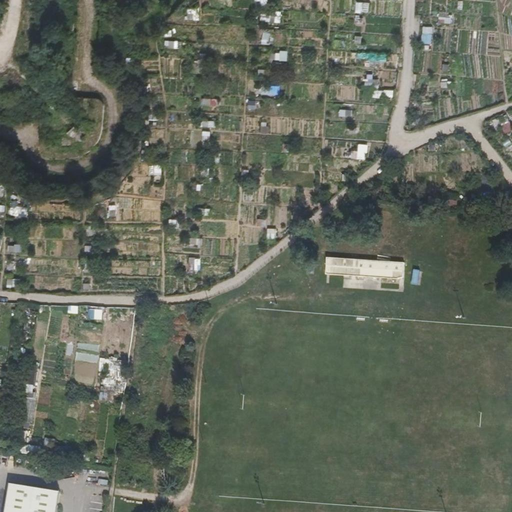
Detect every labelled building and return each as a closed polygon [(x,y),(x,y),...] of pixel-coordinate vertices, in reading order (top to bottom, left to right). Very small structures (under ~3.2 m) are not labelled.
[(369,13),(369,2),(356,2),(356,12),(369,13)] [(198,7),(187,9),(188,20),(200,18),(198,7)] [(261,12),(261,22),(281,22),(281,13),(261,12)] [(422,43),(432,44),(432,27),(422,26),(422,43)] [(263,30),(262,43),(269,44),(270,30),(263,30)] [(275,52),(275,60),(287,60),(287,52),(275,52)] [(394,98),(393,89),(378,90),(378,98),(394,98)] [(83,157),(100,138),(104,107),(102,102),(93,99),(90,99),(67,97),(63,97),(62,108),(58,112),(56,114),(40,119),(40,123),(40,150),(43,157),(51,160),(65,159),(83,157)] [(499,119),(507,130),(511,126),(511,125),(504,115),(499,119)] [(161,165),(150,165),(149,174),(160,174),(161,165)] [(12,204),(10,213),(25,216),(27,206),(12,204)] [(169,228),(179,228),(179,219),(169,219),(169,228)] [(267,228),(267,238),(275,238),(276,228),(267,228)] [(8,244),(7,251),(20,253),(21,246),(8,244)] [(405,277),(406,262),(328,257),(327,273),(399,279),(401,277),(405,277)] [(422,272),(412,270),(410,284),(420,285),(422,272)] [(20,287),(20,279),(7,278),(6,286),(20,287)] [(68,313),(78,314),(78,306),(69,306),(68,313)] [(88,320),(102,321),(103,309),(89,309),(88,320)] [(99,371),(123,372),(123,360),(100,359),(99,371)] [(20,445),(19,453),(37,454),(37,446),(20,445)] [(3,511),(54,511),(58,489),(9,482),(3,511)]
